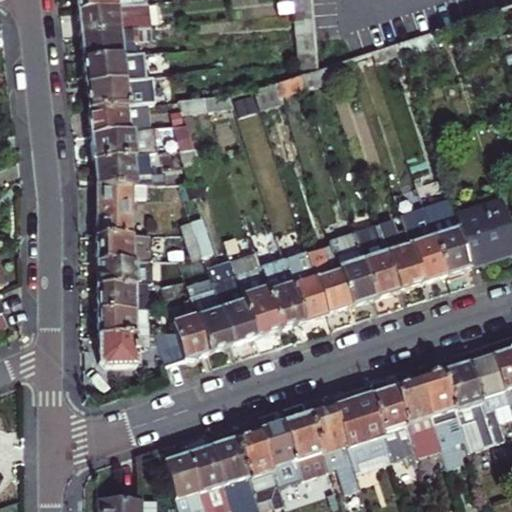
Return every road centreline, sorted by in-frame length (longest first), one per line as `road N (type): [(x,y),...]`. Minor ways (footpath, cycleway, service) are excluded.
road 1 (residential): [(51,454),(511,304)]
road 2 (residential): [(51,355),(49,159),(29,0)]
